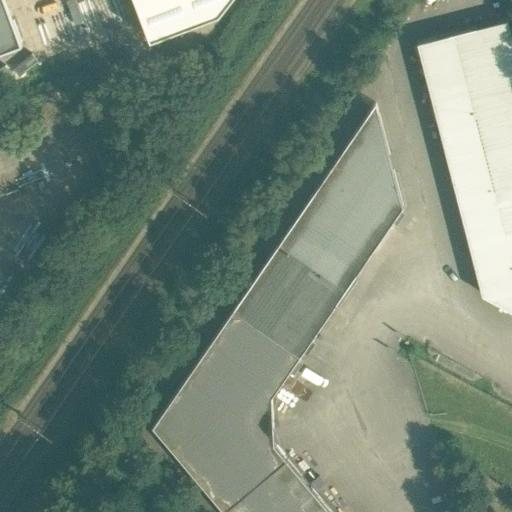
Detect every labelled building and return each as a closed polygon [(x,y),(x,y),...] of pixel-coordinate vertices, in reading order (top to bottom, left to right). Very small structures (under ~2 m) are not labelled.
[(0,0),(0,49),(22,41),(6,0),(0,0)] [(227,0),(136,0),(150,37),(218,12),(227,0)] [(437,119),(511,99),(511,35),(508,18),(417,41),(437,119)] [(511,182),(511,99),(437,119),(457,197),(511,182)] [(376,101),(326,172),(394,219),(403,206),(376,101)] [(394,219),(326,172),(280,240),(347,286),(394,219)] [(511,182),(457,197),(477,275),(511,265),(511,182)] [(280,240),(233,308),(300,354),(347,286),(280,240)] [(511,265),(477,275),(482,294),(511,310),(511,265)] [(300,354),(233,308),(152,425),(222,509),(285,456),(273,442),(272,396),(300,354)] [(331,511),(285,456),(222,509),(225,511),(331,511)]
